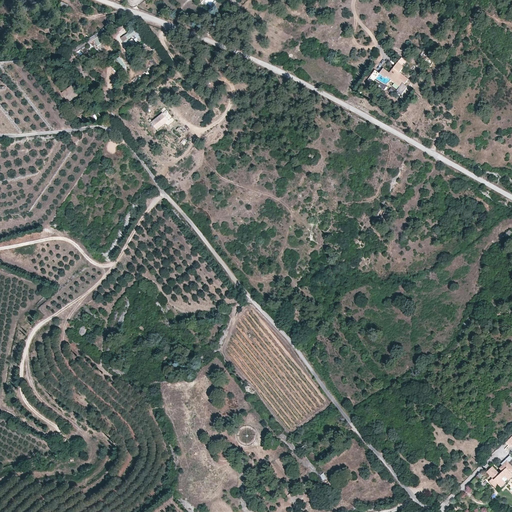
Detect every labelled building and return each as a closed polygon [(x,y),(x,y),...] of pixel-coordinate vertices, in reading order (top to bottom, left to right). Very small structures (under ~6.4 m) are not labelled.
[(136,34),(133,29),(120,38),(124,43),(128,40),(136,34)] [(144,35),(141,30),(135,35),(141,43),(149,37),(146,34),(144,35)] [(104,43),(99,37),(94,40),(98,47),(104,43)] [(134,47),(128,40),(124,43),(130,51),(134,47)] [(127,68),(120,58),(116,61),(123,71),(127,68)] [(398,61),(394,66),(400,71),(404,66),(398,61)] [(400,71),(394,66),(390,71),(384,67),(380,72),(386,77),(387,76),(400,85),(403,82),(405,83),(409,78),(400,71)] [(374,69),(369,79),(373,82),(379,72),(374,69)] [(403,82),(400,85),(397,90),(402,94),(408,86),(405,83),(403,82)] [(80,95),(73,86),(63,94),(66,98),(70,103),(80,95)] [(163,112),(150,121),(156,129),(169,120),(163,112)] [(490,481),(494,485),(498,482),(499,483),(503,487),(508,484),(505,481),(511,474),(511,463),(508,460),(500,467),(503,471),(501,473),(494,466),(488,471),(493,477),(490,481)] [(320,477),(325,482),(328,479),(324,473),(320,477)] [(192,493),(185,484),(180,488),(184,492),(181,495),(184,499),(192,493)] [(295,502),(300,496),(293,491),(289,496),(295,502)]
